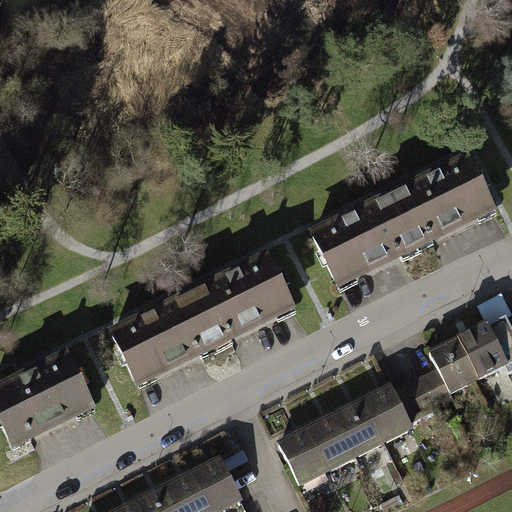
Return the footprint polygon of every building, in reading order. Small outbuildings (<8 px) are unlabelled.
[(474,161),(396,200),(422,252),(501,212),(474,161)] [(396,200),(318,240),(344,292),(422,252),(396,200)] [(274,260),(195,300),(222,351),(300,312),(274,260)] [(195,300),(117,339),(143,391),(222,351),(195,300)] [(511,315),(504,300),(480,312),(489,331),(511,319),(511,315)] [(486,326),(459,341),(479,380),(504,367),(511,378),(511,377),(511,336),(510,332),(494,340),(486,326)] [(438,369),(423,376),(439,408),(454,401),(451,395),(479,380),(459,341),(431,355),(438,369)] [(70,358),(0,393),(0,414),(17,449),(96,410),(70,358)] [(412,422),(439,408),(423,376),(395,390),(412,422)] [(392,384),(363,398),(386,443),(414,428),(412,422),(395,390),(392,384)] [(363,398),(334,413),(357,457),(386,443),(363,398)] [(334,413),(305,428),(328,472),(357,457),(334,413)] [(305,428),(277,442),(299,487),(328,472),(305,428)] [(221,454),(193,468),(215,511),(217,511),(244,498),(221,454)] [(215,511),(193,468),(165,483),(180,511),(215,511)] [(180,511),(165,483),(137,497),(144,511),(180,511)] [(144,511),(137,497),(109,511),(144,511)]
